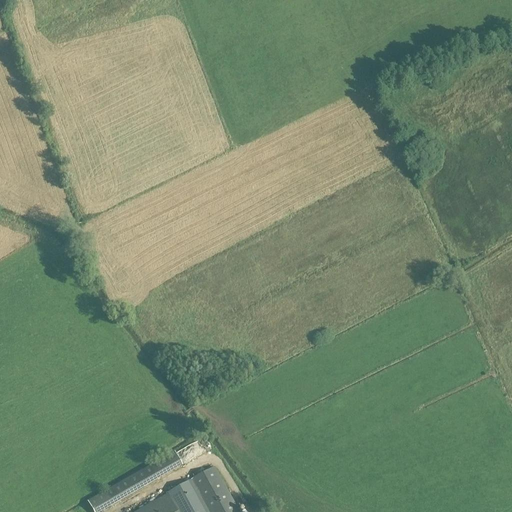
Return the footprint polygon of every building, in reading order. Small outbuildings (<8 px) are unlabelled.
[(182,463),(200,454),(192,438),(175,447),(182,463)] [(174,452),(88,502),(93,511),(101,511),(181,466),(181,465),(174,452)] [(239,511),(215,468),(191,481),(207,511),(239,511)] [(207,511),(191,481),(168,494),(178,511),(207,511)] [(174,511),(166,496),(137,511),(174,511)]
